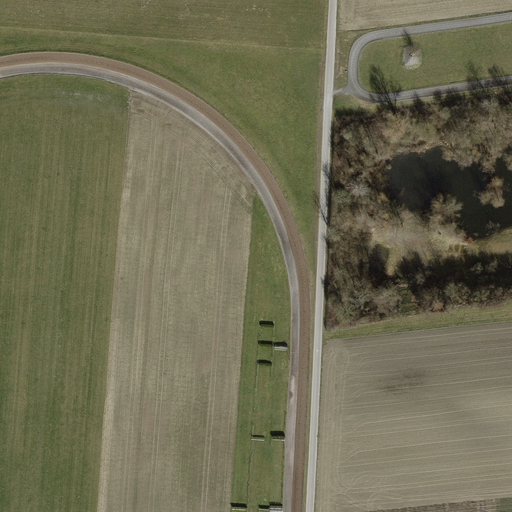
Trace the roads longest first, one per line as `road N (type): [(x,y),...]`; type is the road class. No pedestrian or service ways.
road 1 (unclassified): [(308,511),(333,0)]
road 2 (unknown): [(364,99),(353,88),(353,57),(357,42),(371,34),(511,16)]
road 3 (unknown): [(511,80),(377,102)]
road 4 (track): [(388,251),(511,249)]
